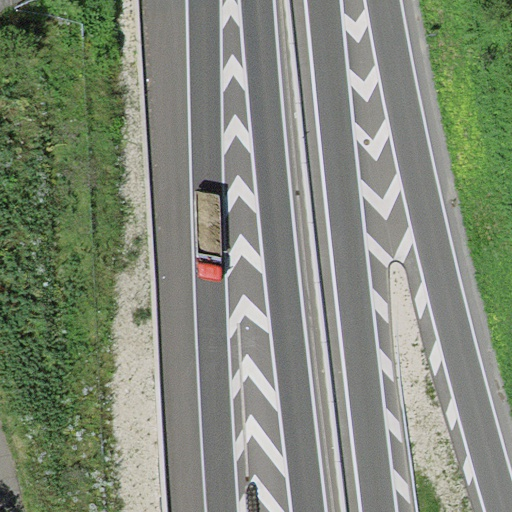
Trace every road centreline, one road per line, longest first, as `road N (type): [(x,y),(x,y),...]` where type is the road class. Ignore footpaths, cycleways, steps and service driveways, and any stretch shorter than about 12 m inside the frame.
road 1 (motorway): [(506,511),(430,227),(384,0)]
road 2 (motorway): [(382,511),(332,0)]
road 3 (motorway): [(254,0),(299,511)]
road 4 (motorway): [(205,0),(209,511)]
